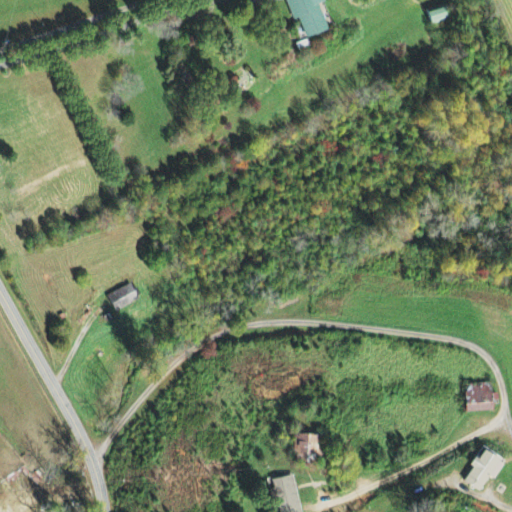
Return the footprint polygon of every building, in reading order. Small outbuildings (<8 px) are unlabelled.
[(283,0),(291,22),(296,20),(303,40),(325,32),(316,6),(322,4),(320,0),(283,0)] [(427,28),(446,22),(441,9),(423,15),(427,28)] [(111,311),(136,301),(129,285),(105,296),(111,311)] [(490,411),(490,404),(496,403),(495,394),(489,394),(488,385),(461,388),(463,414),(490,411)] [(313,458),(314,435),(291,434),(290,462),(301,463),(301,458),(313,458)] [(470,468),(461,483),(477,493),(487,477),(492,480),(502,464),(480,449),(468,467),(470,468)] [(299,511),(292,476),(270,481),(276,511),(299,511)]
